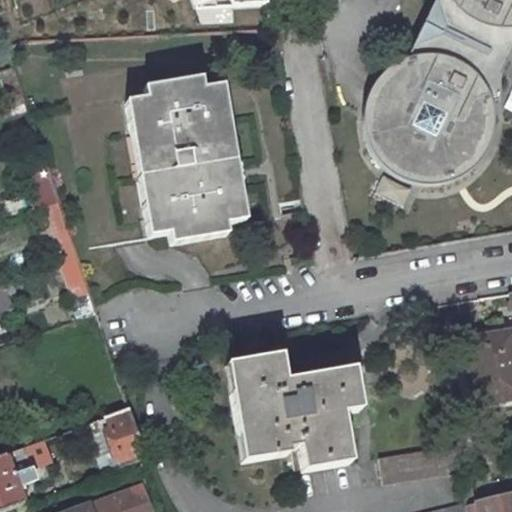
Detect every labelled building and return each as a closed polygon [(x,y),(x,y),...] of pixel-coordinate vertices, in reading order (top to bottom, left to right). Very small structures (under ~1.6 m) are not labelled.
[(259,0),(7,0),(12,11),(44,0),(184,0),(192,19),(262,19),(259,0)] [(400,63),(389,68),(381,75),(387,79),(379,93),(375,92),(370,104),(373,105),(366,120),(360,116),(360,120),(361,133),(365,147),(370,156),(379,168),(382,162),(424,182),(466,166),(485,125),(491,128),(491,111),(489,104),(497,102),(499,76),(511,52),(511,50),(511,0),(434,0),(404,61),(400,63)] [(13,69),(0,73),(0,100),(6,119),(27,112),(13,69)] [(65,72),(66,79),(83,76),(82,69),(65,72)] [(258,77),(259,83),(276,81),(275,74),(258,77)] [(141,207),(147,239),(167,236),(169,246),(225,237),(224,227),(244,224),(239,191),(230,192),(218,122),(226,121),(221,88),(201,92),(199,81),(143,90),(144,101),(125,104),(130,137),(137,136),(149,205),(141,207)] [(226,121),(218,122),(230,192),(239,191),(226,121)] [(137,136),(130,137),(141,207),(149,205),(137,136)] [(47,172),(32,178),(38,194),(42,209),(58,203),(47,172)] [(38,194),(31,197),(36,211),(42,209),(38,194)] [(63,264),(76,259),(58,203),(42,209),(54,241),(46,244),(49,252),(57,249),(63,264)] [(11,282),(0,286),(0,315),(13,311),(7,296),(15,293),(11,282)] [(504,327),(462,335),(474,407),(511,400),(511,332),(506,334),(504,327)] [(278,359),(229,366),(234,394),(228,396),(235,437),(240,436),(245,464),(287,458),(286,452),(296,450),(300,474),(343,467),(338,436),(343,435),(340,415),(352,413),(347,372),(284,383),(278,359)] [(229,366),(223,367),(228,396),(234,394),(229,366)] [(352,372),(347,372),(352,413),(358,412),(352,372)] [(112,416),(89,424),(93,435),(88,437),(102,475),(145,459),(128,410),(112,416)] [(343,435),(338,436),(343,467),(349,466),(343,435)] [(240,436),(235,437),(239,465),(245,464),(240,436)] [(43,441),(0,457),(0,511),(4,511),(21,505),(16,490),(35,482),(31,470),(51,463),(43,441)] [(459,474),(454,447),(377,460),(382,486),(459,474)] [(149,511),(141,487),(73,511),(149,511)] [(476,506),(465,509),(466,511),(511,511),(511,494),(475,505),(476,506)]
